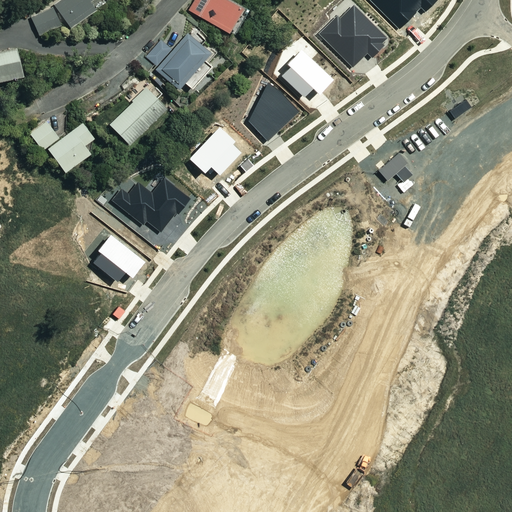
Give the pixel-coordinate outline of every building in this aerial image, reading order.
[(89,0),(60,0),(53,5),(68,26),(93,10),(87,2),(89,0)] [(236,7),(224,0),(190,0),(186,9),(222,30),(236,7)] [(58,26),(51,9),(31,18),(38,35),(58,26)] [(179,81),(188,88),(209,65),(201,58),(206,52),(184,32),(169,49),(158,39),(144,56),(156,66),(153,69),(173,87),(179,81)] [(0,50),(0,78),(20,74),(14,48),(0,50)] [(162,107),(144,88),(106,124),(124,143),(162,107)] [(55,137),(44,121),(26,133),(37,149),(42,146),(58,169),(84,150),(79,144),(89,136),(78,121),(55,137)]
